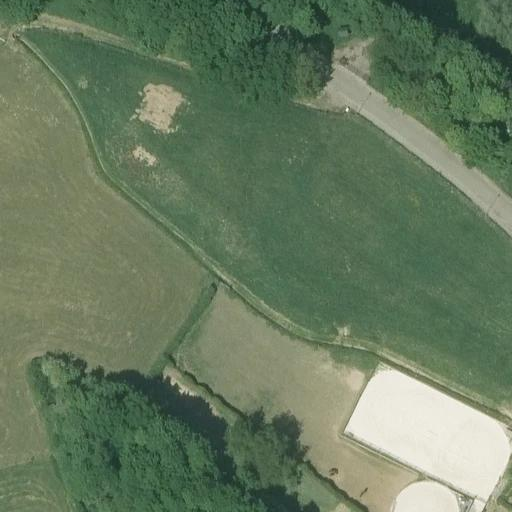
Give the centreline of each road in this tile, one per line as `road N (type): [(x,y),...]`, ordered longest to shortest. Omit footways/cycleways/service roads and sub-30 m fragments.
road 1 (unclassified): [(511,219),(363,98),(215,0)]
road 2 (track): [(342,85),(335,96),(305,102),(42,17),(12,18),(0,29)]
road 3 (track): [(511,97),(427,8),(392,0)]
